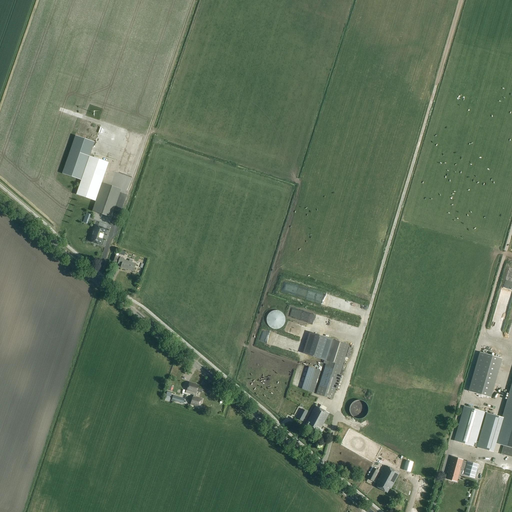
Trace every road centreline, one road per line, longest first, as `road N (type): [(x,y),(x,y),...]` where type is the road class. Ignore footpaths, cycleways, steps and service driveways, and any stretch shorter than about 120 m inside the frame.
road 1 (tertiary): [(368,511),(0,198)]
road 2 (track): [(364,328),(462,0)]
road 3 (track): [(145,139),(192,0)]
